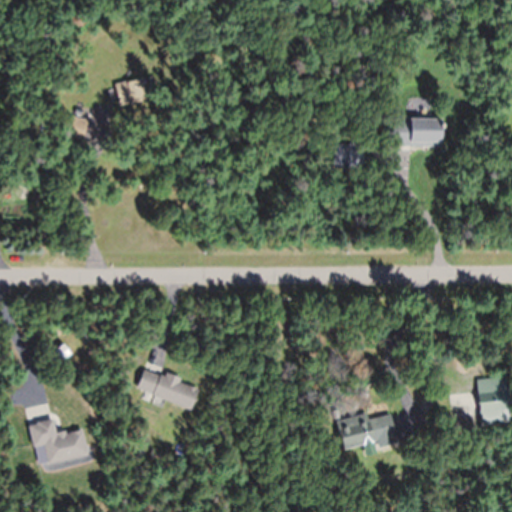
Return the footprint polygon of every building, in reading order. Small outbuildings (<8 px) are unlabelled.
[(118,107),(148,102),(144,79),(114,84),(118,107)] [(87,111),(89,116),(68,121),(73,143),(111,134),(104,107),(87,111)] [(387,146),(440,147),(440,120),(388,119),(387,146)] [(135,390),(190,411),(198,389),(144,368),(135,390)] [(510,424),(506,378),(476,380),(477,393),(450,395),(452,420),(462,419),(462,428),(510,424)] [(342,451),(361,447),(364,456),(375,454),(374,449),(396,444),(390,416),(367,420),(366,414),(335,421),(342,451)] [(86,456),(81,431),(55,436),(52,421),(28,426),(32,448),(43,446),(46,464),(86,456)]
